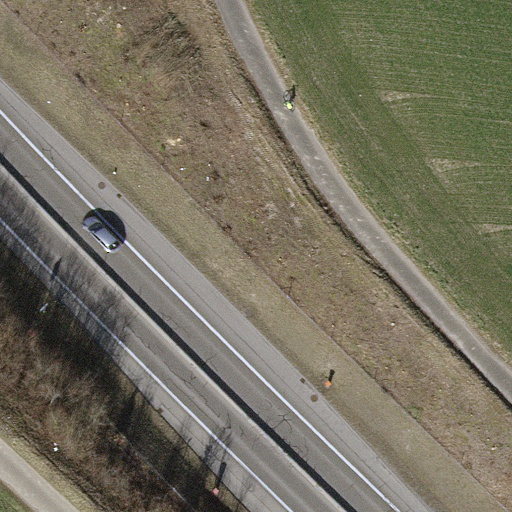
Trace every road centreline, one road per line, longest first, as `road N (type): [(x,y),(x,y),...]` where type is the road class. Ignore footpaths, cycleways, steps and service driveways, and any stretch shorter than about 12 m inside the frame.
road 1 (trunk): [(495,511),(0,15)]
road 2 (trunk): [(374,511),(0,134)]
road 3 (track): [(230,0),(341,198),(511,383)]
road 4 (trunk): [(0,187),(321,511)]
